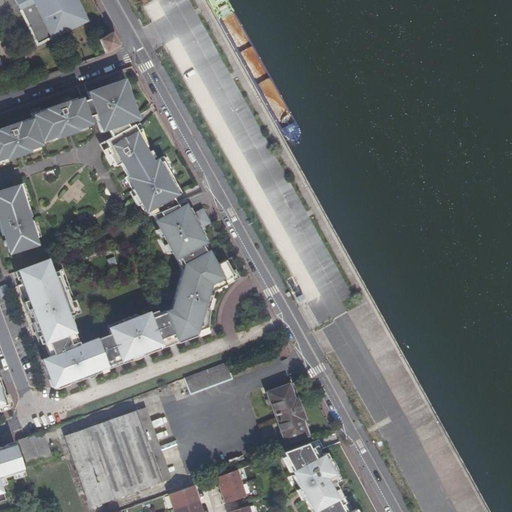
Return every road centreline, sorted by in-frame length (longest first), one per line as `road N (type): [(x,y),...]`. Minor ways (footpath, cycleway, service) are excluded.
road 1 (secondary): [(397,511),(139,51)]
road 2 (tertiary): [(0,100),(139,51)]
road 3 (unknown): [(0,181),(82,157),(115,195)]
